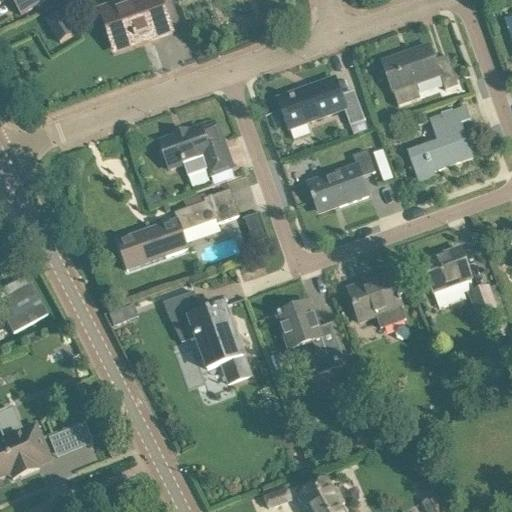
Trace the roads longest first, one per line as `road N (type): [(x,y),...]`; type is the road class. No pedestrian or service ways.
road 1 (secondary): [(184,511),(0,155)]
road 2 (residential): [(0,154),(226,73)]
road 3 (residential): [(511,193),(298,269)]
road 4 (residential): [(298,269),(226,73)]
road 5 (residential): [(462,0),(511,133)]
